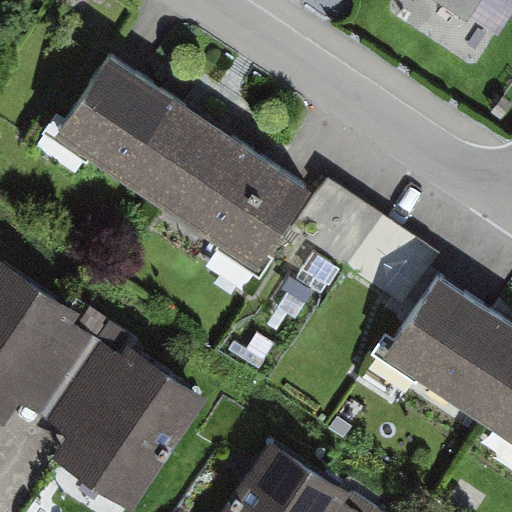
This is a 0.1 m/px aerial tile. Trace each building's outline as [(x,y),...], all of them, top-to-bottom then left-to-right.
[(153,192),(206,110),(111,46),(56,129),(153,192)] [(253,255),(306,174),(206,110),(153,192),(253,255)] [(209,386),(0,250),(0,408),(3,410),(15,393),(66,426),(53,445),(135,498),(209,386)] [(481,408),(511,357),(511,307),(443,260),(386,345),(481,408)] [(511,428),(511,357),(481,408),(511,428)] [(395,511),(267,430),(214,511),(395,511)]
